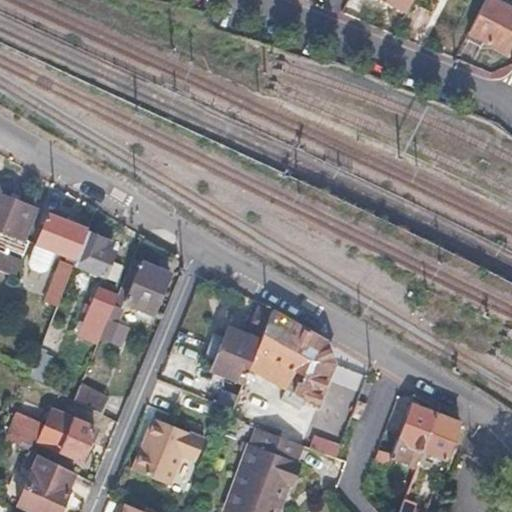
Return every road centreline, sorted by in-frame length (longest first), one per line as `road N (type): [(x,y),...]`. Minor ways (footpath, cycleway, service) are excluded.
road 1 (residential): [(201,241),(90,511)]
road 2 (residential): [(256,0),(511,102)]
road 3 (residential): [(201,241),(0,124)]
road 4 (residential): [(398,357),(201,241)]
road 5 (residential): [(398,357),(349,484),(366,511)]
road 6 (residential): [(511,427),(398,357)]
